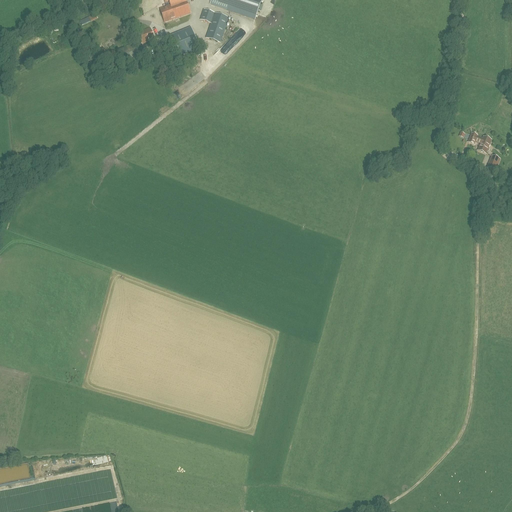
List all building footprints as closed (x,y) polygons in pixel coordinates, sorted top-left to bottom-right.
[(165,23),(191,14),(186,0),(164,0),(165,3),(169,1),(170,5),(160,9),(165,23)] [(255,20),(260,4),(261,0),(218,0),(217,7),(255,20)] [(206,38),(220,43),(229,19),(204,10),(201,20),(211,24),(206,38)] [(96,14),(80,21),(82,26),(91,22),(98,19),(96,14)] [(178,57),(199,49),(191,28),(170,36),(178,57)] [(141,42),(123,48),(118,50),(125,68),(132,65),(133,68),(137,66),(136,64),(148,59),(142,45),(155,40),(150,29),(138,34),(141,42)] [(486,154),(491,141),(483,138),(482,139),(477,137),(477,136),(472,134),(468,143),(474,145),(475,143),(480,145),(478,151),(486,154)] [(500,160),(492,156),(487,168),(495,171),(500,160)]
